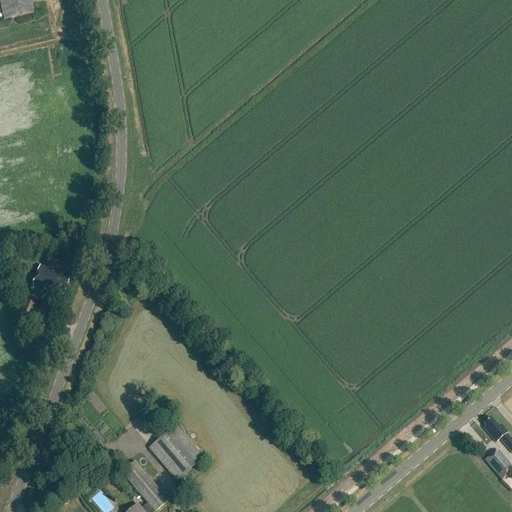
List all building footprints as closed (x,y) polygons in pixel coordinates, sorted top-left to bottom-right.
[(31,0),(0,0),(5,21),(35,14),(31,0)] [(45,294),(46,294),(51,296),(52,293),(62,297),(70,278),(40,266),(31,289),(45,294)] [(38,300),(29,296),(27,301),(36,305),(38,300)] [(484,429),(496,443),(500,440),(511,453),(511,441),(506,434),(508,433),(501,425),(499,428),(491,418),(484,424),(486,427),(484,429)] [(202,460),(175,428),(151,448),(178,480),(202,460)] [(485,461),(502,481),(511,472),(511,467),(498,451),(485,461)] [(141,510),(138,506),(130,511),(154,511),(155,511),(168,501),(135,462),(122,474),(148,504),(141,510)] [(103,490),(95,498),(109,511),(117,505),(103,490)]
